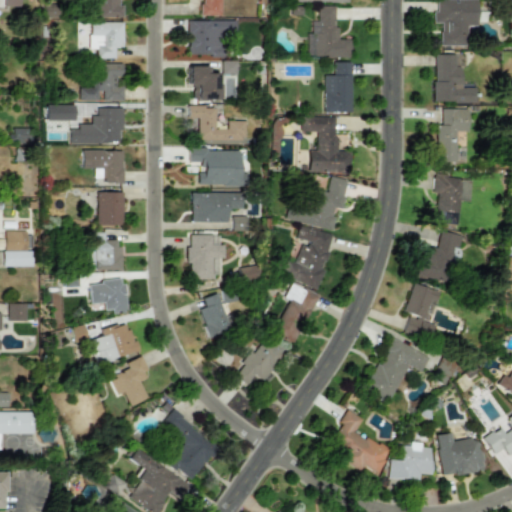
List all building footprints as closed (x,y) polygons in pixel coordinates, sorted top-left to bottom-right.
[(118,0),(94,0),(95,18),(121,18),(121,5),(119,5),(118,0)] [(199,0),(199,15),(219,15),(219,0),(199,0)] [(474,0),(434,0),(435,12),(431,12),(431,23),(438,22),(438,46),(465,46),(465,26),(475,25),(474,0)] [(305,56),(348,57),(348,39),(335,39),(336,26),(332,26),(333,6),(316,5),(316,21),(310,21),(310,33),(306,33),(305,56)] [(185,21),(186,55),(219,54),(218,38),(233,37),(232,20),(185,21)] [(120,47),(121,22),(88,21),(87,49),(94,49),(94,58),(112,58),(113,47),(120,47)] [(473,103),(473,87),(459,87),(459,67),(454,67),(454,54),(433,54),(432,102),(473,103)] [(349,111),(348,62),(331,62),(332,75),(321,75),(322,112),(349,111)] [(76,100),(95,100),(96,91),(101,91),(101,100),(121,101),(121,85),(115,85),(115,76),(120,76),(120,63),(91,63),(91,88),(76,87),(76,100)] [(205,66),(185,66),(185,85),(190,85),(190,99),(220,99),(220,82),(216,82),(216,73),(205,73),(205,66)] [(243,120),(225,120),(225,129),(213,129),(213,106),(185,106),(186,118),(196,118),(196,140),(243,139),(243,120)] [(67,144),(119,144),(119,108),(95,107),(95,116),(89,116),(89,124),(76,124),(76,129),(68,129),(67,144)] [(466,109),(440,108),(439,124),(434,124),(434,161),(454,162),(454,131),(465,131),(466,109)] [(306,171),(347,172),(348,151),(333,151),(334,117),(299,117),(299,131),(314,132),(314,150),(306,150),(306,171)] [(27,128),(9,128),(8,143),(27,143),(27,128)] [(237,149),(186,149),(186,162),(197,162),(197,186),(245,185),(245,172),(237,172),(237,149)] [(120,150),(79,150),(79,168),(100,168),(100,182),(120,183),(120,150)] [(454,225),(457,201),(466,202),(468,179),(431,175),(429,193),(433,193),(430,223),(454,225)] [(328,229),(333,207),(339,209),(345,180),(327,176),(324,191),(308,188),(305,206),(286,202),(282,220),(328,229)] [(120,191),(94,192),(94,225),(120,224),(120,191)] [(188,193),(188,222),(225,221),(225,208),(239,208),(239,192),(188,193)] [(314,289),(321,270),(318,269),(331,237),(299,224),(293,238),(300,241),(292,262),(284,258),(277,274),(314,289)] [(1,267),(29,266),(29,251),(24,251),(24,231),(1,231),(1,267)] [(459,235),(438,231),(434,248),(429,247),(426,258),(416,256),(411,277),(444,284),(452,247),(456,248),(459,235)] [(86,270),(118,270),(117,239),(103,239),(103,232),(85,232),(86,270)] [(210,258),(221,258),(221,244),(216,244),(216,234),(186,235),(186,247),(182,247),(182,263),(187,263),(187,279),(210,279),(210,258)] [(238,283),(255,279),(252,265),(235,269),(238,283)] [(87,304),(102,303),(102,312),(123,310),(121,278),(98,280),(98,283),(86,284),(87,304)] [(286,300),(269,334),(290,344),(315,295),(289,282),(281,298),(286,300)] [(436,291),(410,283),(400,313),(406,315),(401,331),(428,339),(432,325),(422,322),(428,301),(433,303),(436,291)] [(205,337),(227,330),(215,293),(200,298),(202,307),(196,309),(205,337)] [(6,320),(24,321),(24,304),(6,304),(6,320)] [(133,353),(126,323),(98,330),(100,337),(86,341),(92,363),(133,353)] [(281,350),(262,335),(232,374),(251,389),(281,350)] [(419,372),(426,356),(387,338),(364,387),(389,399),(404,365),(419,372)] [(121,392),(127,406),(144,398),(137,382),(147,377),(137,356),(123,362),(126,368),(106,377),(114,395),(121,392)] [(492,389),(511,400),(511,370),(505,366),(492,389)] [(186,480),(214,448),(170,409),(158,423),(181,443),(164,461),(186,480)] [(0,433),(30,434),(30,411),(0,410),(0,433)] [(359,418),(345,410),(323,447),(359,468),(360,465),(373,473),(386,451),(352,430),(359,418)] [(505,454),(511,449),(511,413),(505,418),(511,427),(501,433),(497,427),(480,438),(491,454),(500,448),(505,454)] [(433,434),(439,476),(480,470),(475,438),(449,442),(448,432),(433,434)] [(386,478),(416,480),(417,473),(427,474),(429,448),(419,447),(419,442),(407,441),(407,446),(399,445),(398,460),(387,459),(386,478)] [(124,499),(146,511),(154,511),(166,492),(179,500),(188,484),(130,450),(125,460),(141,470),(124,499)] [(132,511),(117,501),(109,511),(132,511)]
